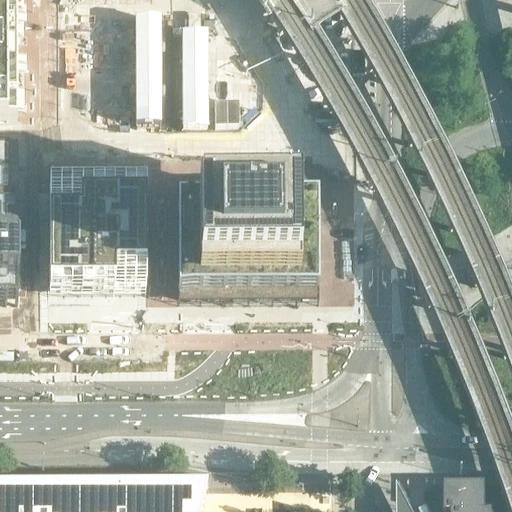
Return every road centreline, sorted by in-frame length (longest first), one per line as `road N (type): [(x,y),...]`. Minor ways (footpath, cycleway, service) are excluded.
road 1 (tertiary): [(0,430),(164,430),(378,449)]
road 2 (unknown): [(306,126),(155,134)]
road 3 (unknown): [(155,134),(156,273)]
road 4 (unknown): [(150,0),(155,134)]
road 5 (tertiary): [(378,449),(511,448)]
